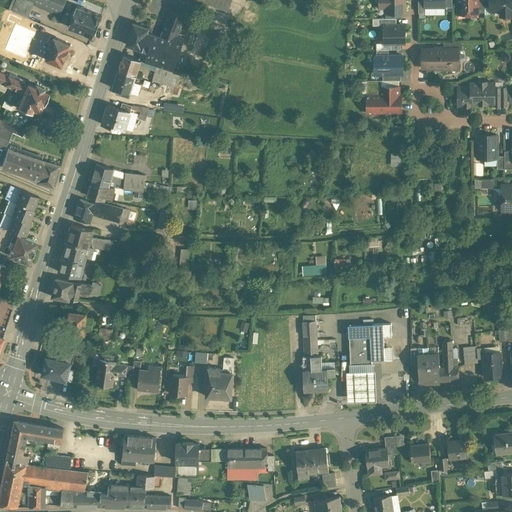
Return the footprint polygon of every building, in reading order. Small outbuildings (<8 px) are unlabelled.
[(15,0),(12,9),(28,16),(35,0),(15,0)] [(35,0),(61,11),(65,0),(35,0)] [(231,0),(208,0),(208,3),(228,10),(231,0)] [(404,0),(380,0),(381,6),(387,6),(387,12),(390,12),(405,11),(404,0)] [(419,0),(419,11),(426,11),(426,6),(445,6),(444,0),(419,0)] [(458,0),(459,13),(467,13),(478,13),(478,12),(477,0),(458,0)] [(491,0),(492,6),(492,10),(501,10),(501,15),(511,15),(511,13),(511,0),(491,0)] [(102,15),(77,5),(75,11),(72,10),(71,13),(74,14),(69,26),(91,35),(91,36),(92,37),(93,37),(94,37),(95,36),(96,35),(96,34),(96,33),(96,32),(102,15)] [(170,10),(160,35),(151,32),(148,31),(142,49),(148,51),(145,61),(163,66),(173,70),(174,70),(185,37),(178,35),(186,16),(170,10)] [(27,18),(13,12),(9,20),(24,26),(27,18)] [(149,27),(134,22),(127,44),(142,49),(148,31),(149,28),(149,27)] [(405,42),(405,24),(397,24),(385,25),(385,43),(401,42),(405,42)] [(45,39),(37,35),(31,48),(47,54),(52,44),(44,41),(45,39)] [(47,54),(46,58),(49,59),(48,62),(55,65),(56,62),(62,65),(71,44),(55,37),(52,44),(47,54)] [(444,49),(426,49),(426,67),(450,67),(452,69),(456,69),(458,67),(458,63),(455,61),(455,49),(455,48),(444,49)] [(141,59),(124,54),(118,70),(136,75),(139,65),(141,59)] [(389,55),(377,55),(375,57),(375,63),(377,65),(377,74),(383,74),(401,74),(403,73),(403,54),(389,55)] [(145,61),(141,59),(139,65),(155,70),(157,65),(145,61)] [(155,70),(153,80),(158,81),(163,66),(157,65),(155,70)] [(173,70),(163,66),(158,81),(176,87),(180,75),(172,73),(173,70)] [(136,75),(118,70),(113,87),(120,90),(130,93),(131,92),(136,75)] [(36,84),(10,73),(9,76),(0,72),(0,82),(24,93),(18,106),(31,112),(33,108),(40,111),(44,103),(49,93),(44,90),(45,87),(37,84),(36,84)] [(143,78),(136,75),(131,92),(137,94),(143,78)] [(381,86),(381,80),(367,80),(367,94),(381,94),(381,86)] [(495,82),(487,82),(487,81),(479,81),(479,82),(471,82),(471,86),(464,86),(458,88),(458,89),(458,105),(472,105),(472,102),(480,102),(480,103),(487,103),(487,102),(495,102),(495,94),(495,86),(495,82)] [(381,86),(381,94),(367,94),(367,112),(401,112),(401,94),(399,94),(399,86),(381,86)] [(132,105),(122,102),(121,108),(131,111),(132,105)] [(121,108),(108,104),(102,124),(114,127),(115,126),(125,129),(131,111),(121,108)] [(149,107),(142,106),(138,117),(146,119),(149,107)] [(25,129),(0,118),(0,145),(5,147),(12,131),(22,136),(25,129)] [(34,133),(25,129),(22,136),(32,140),(34,133)] [(498,134),(478,134),(478,158),(497,158),(498,158),(498,155),(498,134)] [(43,161),(8,149),(3,166),(39,178),(43,161)] [(392,164),(404,165),(405,152),(393,151),(392,164)] [(58,165),(43,161),(39,178),(38,180),(52,184),(58,165)] [(114,168),(97,163),(91,184),(110,186),(113,175),(114,168)] [(146,174),(126,172),(125,177),(124,188),(144,191),(146,174)] [(125,177),(113,175),(110,186),(115,187),(124,188),(125,177)] [(496,178),(481,178),(481,187),(496,187),(496,178)] [(511,183),(502,184),(502,208),(511,207),(511,183)] [(110,186),(91,184),(88,195),(105,200),(106,196),(112,198),(115,187),(110,186)] [(38,196),(21,188),(15,202),(16,203),(33,208),(38,196)] [(144,191),(124,188),(123,198),(143,200),(143,195),(144,191)] [(96,203),(80,198),(74,217),(91,222),(93,214),(96,203)] [(124,208),(96,200),(96,203),(93,214),(111,219),(112,219),(120,221),(120,219),(124,208)] [(33,208),(16,203),(11,215),(12,216),(13,215),(29,222),(34,209),(33,209),(33,208)] [(131,210),(124,208),(120,219),(128,221),(131,210)] [(29,222),(13,215),(12,216),(7,228),(18,233),(25,235),(30,222),(29,222)] [(93,229),(71,224),(67,241),(86,245),(93,246),(95,237),(91,237),(93,229)] [(18,233),(1,226),(0,227),(0,241),(8,245),(11,239),(14,241),(18,233)] [(25,235),(18,233),(14,241),(11,239),(8,245),(12,247),(8,254),(28,263),(37,241),(25,235)] [(110,239),(95,237),(93,246),(109,249),(110,239)] [(117,240),(110,239),(109,249),(115,250),(117,240)] [(86,245),(67,241),(59,271),(81,277),(87,255),(93,257),(96,247),(93,246),(86,245)] [(193,250),(182,249),(180,274),(191,275),(193,250)] [(317,255),(317,262),(327,262),(327,254),(317,255)] [(74,281),(57,278),(53,296),(70,300),(70,299),(74,281)] [(92,285),(74,281),(70,299),(78,299),(81,290),(91,292),(92,285)] [(101,286),(92,285),(91,292),(99,293),(101,286)] [(87,312),(70,310),(68,327),(70,329),(70,331),(82,332),(85,333),(85,327),(92,328),(93,317),(86,316),(87,312)] [(373,323),(348,325),(349,337),(350,337),(350,336),(371,335),(373,335),(373,323)] [(317,326),(304,326),(305,355),(318,355),(317,326)] [(113,329),(100,327),(99,339),(112,340),(113,329)] [(82,332),(70,331),(69,339),(81,341),(82,332)] [(373,335),(371,335),(372,359),(385,359),(384,334),(373,335)] [(371,335),(350,336),(350,337),(351,365),(371,364),(372,364),(372,359),(371,335)] [(452,340),(438,340),(438,353),(439,363),(444,362),(444,366),(459,366),(458,361),(453,361),(452,340)] [(76,349),(55,345),(52,357),(72,362),(72,363),(73,363),(76,349)] [(477,345),(464,347),(465,363),(478,361),(478,357),(477,348),(477,345)] [(419,347),(411,348),(411,365),(419,365),(418,354),(419,354),(419,347)] [(500,350),(483,352),(484,356),(485,377),(502,376),(500,350)] [(208,352),(196,352),(195,362),(208,363),(208,352)] [(438,353),(429,354),(430,382),(440,381),(439,367),(439,363),(438,353)] [(419,354),(418,354),(419,365),(420,382),(430,382),(429,354),(419,354)] [(305,355),(303,355),(303,370),(312,369),(312,361),(322,361),(322,355),(318,355),(305,355)] [(52,357),(47,356),(42,374),(67,380),(70,368),(72,363),(72,362),(52,357)] [(234,357),(225,356),(224,371),(233,372),(234,357)] [(117,360),(100,358),(96,383),(113,386),(115,373),(116,363),(117,360)] [(142,361),(135,360),(133,373),(140,374),(140,369),(141,369),(142,361)] [(322,361),(312,361),(312,369),(303,370),(304,390),(328,389),(328,375),(327,369),(326,369),(322,369),(322,361)] [(128,365),(116,363),(115,373),(120,374),(126,375),(128,365)] [(372,400),(371,364),(351,365),(352,401),(372,400)] [(444,366),(439,367),(440,381),(459,380),(459,366),(444,366)] [(141,369),(140,369),(140,374),(138,389),(139,390),(139,389),(150,390),(150,389),(158,390),(158,392),(161,367),(160,367),(160,372),(141,369)] [(224,371),(220,371),(220,368),(209,367),(206,396),(218,397),(218,398),(219,399),(224,399),(225,398),(225,397),(232,398),(233,375),(232,375),(233,372),(224,371)] [(335,367),(326,368),(326,369),(327,369),(328,375),(336,375),(335,367)] [(187,376),(172,374),(170,393),(186,394),(188,380),(188,376),(187,376)] [(64,427),(30,422),(20,420),(14,424),(11,442),(25,445),(28,435),(61,440),(61,441),(62,441),(64,427)] [(511,432),(495,435),(495,434),(497,452),(509,450),(509,444),(511,443),(511,432)] [(157,437),(125,435),(123,456),(137,457),(155,459),(157,437)] [(395,435),(385,436),(386,447),(388,447),(389,454),(397,454),(395,435)] [(467,438),(448,441),(450,458),(451,464),(460,463),(460,457),(469,456),(467,438)] [(194,442),(183,441),(183,442),(177,442),(176,461),(199,462),(200,443),(194,443),(194,442)] [(25,445),(11,442),(7,461),(27,464),(27,463),(29,454),(24,453),(25,445)] [(430,443),(411,445),(412,461),(419,461),(419,463),(422,462),(422,467),(432,466),(430,443)] [(267,448),(226,447),(226,448),(226,459),(226,465),(228,465),(267,465),(267,455),(267,448)] [(386,447),(366,449),(368,467),(369,474),(382,472),(382,466),(390,465),(389,454),(388,447),(386,447)] [(226,459),(226,448),(212,448),(212,460),(226,459)] [(326,448),(296,451),(299,479),(310,478),(309,472),(329,470),(326,448)] [(72,456),(47,454),(46,466),(71,469),(72,456)] [(137,457),(123,456),(122,463),(136,464),(137,457)] [(447,457),(440,458),(441,469),(448,469),(447,457)] [(27,464),(7,461),(3,479),(23,482),(30,483),(46,485),(63,487),(74,489),(85,490),(89,471),(71,469),(46,466),(27,463),(27,464)] [(176,466),(160,465),(160,475),(176,476),(176,466)] [(267,465),(228,465),(228,479),(258,479),(258,471),(267,471),(267,465)] [(401,469),(391,469),(390,466),(385,466),(386,478),(402,478),(401,469)] [(442,479),(441,468),(433,469),(434,480),(442,479)] [(485,480),(503,477),(502,468),(484,471),(485,480)] [(335,472),(323,474),(325,487),(336,485),(335,472)] [(511,472),(503,473),(504,485),(498,485),(499,493),(504,493),(505,494),(511,492),(511,472)] [(139,474),(138,486),(132,485),(132,494),(131,494),(130,506),(144,506),(145,494),(146,495),(147,486),(154,487),(155,475),(139,474)] [(179,493),(190,493),(189,482),(187,482),(187,477),(179,477),(179,493)] [(23,482),(3,479),(0,492),(0,503),(18,506),(19,506),(23,482)] [(30,483),(23,482),(19,506),(29,506),(30,483)] [(46,485),(30,483),(29,506),(46,506),(46,485)] [(132,485),(109,483),(109,492),(102,492),(101,506),(130,506),(131,494),(132,494),(132,485)] [(264,485),(247,484),(250,498),(267,500),(264,485)] [(63,487),(46,485),(46,506),(61,506),(63,487)] [(409,486),(396,488),(397,494),(410,493),(409,486)] [(74,489),(63,487),(61,506),(74,506),(74,505),(74,489)] [(85,490),(74,489),(74,505),(101,506),(102,492),(85,490)] [(146,495),(145,494),(144,506),(171,507),(172,496),(146,495)] [(394,511),(391,494),(374,497),(376,511),(394,511)] [(305,496),(294,498),(296,504),(306,502),(305,496)] [(341,511),(339,496),(315,500),(317,510),(323,509),(323,511),(341,511)] [(186,499),(185,507),(202,509),(203,500),(186,499)]
